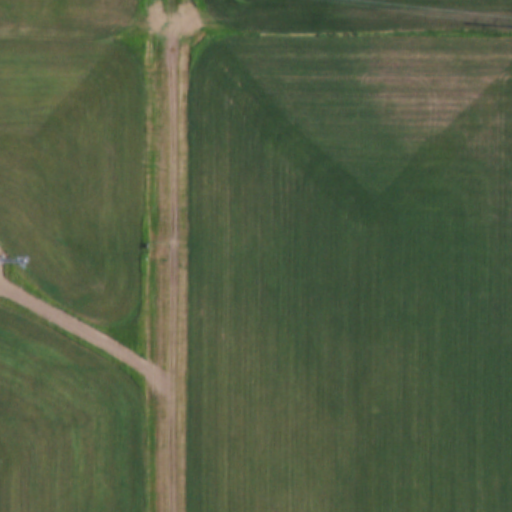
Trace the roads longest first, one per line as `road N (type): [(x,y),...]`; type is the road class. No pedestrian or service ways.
road 1 (track): [(176,511),(177,0)]
road 2 (track): [(177,21),(0,18)]
